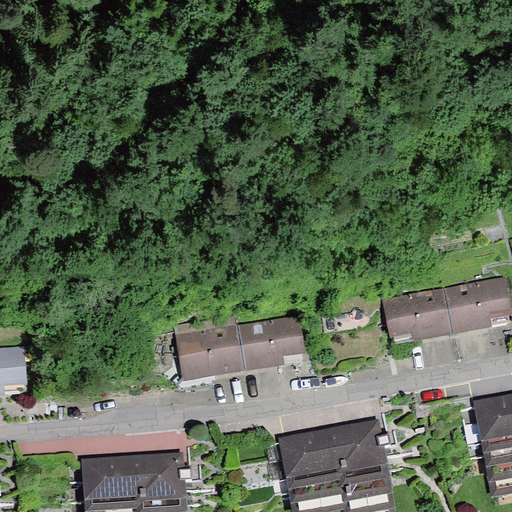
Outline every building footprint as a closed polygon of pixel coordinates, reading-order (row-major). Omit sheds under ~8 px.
[(511,313),(506,278),(445,289),(454,337),(493,330),(491,321),(511,317),(511,313)] [(445,289),(381,301),(389,341),(413,336),(415,345),(454,337),(445,289)] [(236,316),(175,325),(184,383),(244,374),(238,326),(236,316)] [(300,318),(238,326),(244,374),(286,369),(284,359),(305,356),(300,318)] [(26,348),(0,349),(0,398),(6,398),(5,388),(28,387),(26,348)] [(511,399),(480,406),(498,497),(511,494),(511,399)] [(392,511),(378,425),(281,441),(292,511),(392,511)] [(183,511),(180,455),(83,461),(86,511),(183,511)]
